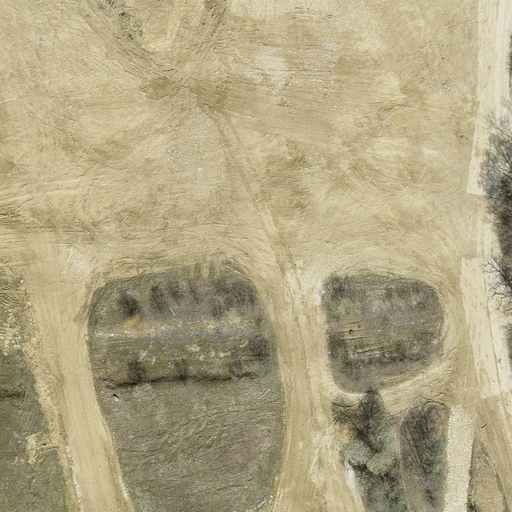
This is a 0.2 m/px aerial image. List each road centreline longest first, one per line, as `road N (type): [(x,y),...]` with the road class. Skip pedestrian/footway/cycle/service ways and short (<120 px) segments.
road 1 (track): [(344,0),(426,155),(479,214),(266,218),(0,241)]
road 2 (track): [(0,46),(99,511)]
road 3 (track): [(23,0),(58,51),(266,218)]
road 4 (track): [(489,140),(477,309),(494,412),(511,456)]
road 5 (track): [(266,218),(344,511)]
road 6 (track): [(511,310),(477,309),(458,372),(453,511)]
road 7 (track): [(264,0),(266,218)]
road 8 (track): [(309,366),(294,511)]
road 9 (track): [(458,372),(321,416)]
road 10 (track): [(489,140),(493,0)]
